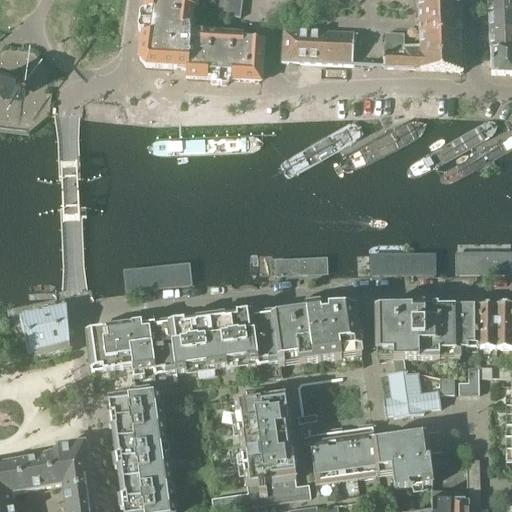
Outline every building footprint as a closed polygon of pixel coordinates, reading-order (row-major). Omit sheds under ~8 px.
[(146,0),(144,16),(142,16),(139,18),(138,31),(139,34),(142,34),(139,61),(145,69),(185,71),(185,80),(209,81),(209,84),(211,87),(225,87),(228,85),(228,82),(253,84),(253,82),(261,82),(263,42),(243,41),(243,36),(190,34),(192,12),(196,13),(197,0),(146,0)] [(242,0),(217,0),(215,18),(240,20),(242,0)] [(457,0),(417,0),(419,48),(401,48),(402,36),(383,35),(382,47),(381,47),(381,55),(380,56),(380,59),(381,60),(381,69),(461,73),(457,0)] [(511,0),(488,0),(489,14),(511,14),(511,0)] [(511,14),(489,14),(489,31),(511,31),(511,14)] [(511,51),(511,31),(489,31),(490,51),(511,51)] [(352,37),(284,34),(282,34),(281,65),(351,69),(352,37)] [(511,77),(511,51),(490,51),(491,76),(511,77)] [(0,98),(1,101),(3,99),(4,101),(13,102),(15,101),(16,103),(20,99),(19,97),(21,96),(22,87),(21,86),(22,85),(19,80),(17,81),(16,80),(7,79),(6,80),(4,78),(0,81),(0,82),(1,83),(0,83),(0,98)] [(363,127),(353,125),(284,163),(280,170),(285,179),(293,179),(362,138),(363,127)] [(496,126),(479,126),(412,165),(409,173),(413,179),(421,179),(490,139),(496,126)] [(427,127),(407,127),(344,159),(341,166),(345,173),(352,174),(413,142),(427,127)] [(511,138),(464,165),(461,173),(464,179),(473,180),(511,157),(511,138)] [(511,256),(455,256),(455,278),(511,278),(511,256)] [(330,260),(256,263),(257,284),(331,281),(330,260)] [(437,265),(381,265),(381,279),(437,279),(437,265)] [(190,269),(122,275),(125,297),(192,290),(190,269)] [(30,355),(67,346),(65,309),(51,312),(22,319),(30,355)] [(355,360),(360,359),(362,359),(355,310),(319,311),(258,319),(258,317),(252,318),(251,315),(155,329),(155,328),(144,329),(144,326),(91,334),(86,340),(91,376),(131,371),(132,381),(133,381),(144,380),(143,376),(153,375),(155,389),(178,385),(177,377),(256,367),(258,383),(281,380),(279,370),(284,369),(282,361),(297,359),(298,368),(340,362),(339,352),(354,351),(355,360)] [(460,353),(460,310),(375,310),(375,354),(394,354),(393,362),(402,362),(437,362),(437,354),(454,354),(454,362),(461,362),(460,353)] [(478,310),(460,310),(460,353),(478,353),(478,310)] [(511,310),(496,311),(478,310),(478,353),(511,353),(511,310)] [(393,362),(396,379),(387,380),(391,404),(381,405),(384,422),(393,421),(393,423),(423,419),(423,417),(440,414),(437,394),(421,396),(418,377),(407,378),(407,374),(403,374),(402,362),(393,362)] [(491,370),(478,371),(478,382),(491,382),(491,370)] [(478,399),(478,385),(478,382),(478,371),(467,371),(467,386),(458,386),(458,399),(478,399)] [(498,383),(500,383),(511,383),(511,371),(498,371),(498,383)] [(454,382),(439,382),(439,399),(454,399),(454,382)] [(296,489),(295,481),(282,387),(243,393),(245,404),(233,405),(246,496),(215,501),(210,501),(211,511),(225,511),(309,501),(309,499),(308,493),(308,488),(296,489)] [(113,443),(162,437),(156,395),(107,402),(113,443)] [(315,417),(303,418),(296,419),(297,426),(316,424),(315,417)] [(379,443),(373,444),(378,479),(386,477),(391,477),(393,492),(432,487),(429,458),(440,456),(437,435),(379,443)] [(378,479),(373,444),(372,436),(307,446),(307,447),(314,487),(378,479)] [(162,437),(113,443),(118,484),(168,477),(162,437)] [(85,446),(84,446),(72,448),(72,447),(70,447),(71,448),(58,450),(56,452),(53,454),(51,455),(48,457),(35,461),(0,467),(0,511),(13,511),(11,498),(62,489),(65,511),(93,511),(93,509),(94,509),(94,506),(93,506),(89,479),(90,479),(90,476),(89,476),(87,464),(88,464),(87,461),(86,461),(84,449),(85,449),(85,446)] [(479,511),(477,462),(466,463),(468,491),(468,511),(479,511)] [(172,511),(168,477),(118,484),(122,511),(172,511)] [(468,511),(468,503),(468,491),(459,491),(459,494),(432,494),(432,503),(446,503),(447,511),(468,511)] [(511,511),(511,502),(503,503),(502,511),(511,511)] [(374,511),(373,503),(362,504),(362,511),(374,511)] [(447,511),(446,503),(432,503),(430,503),(429,511),(447,511)]
